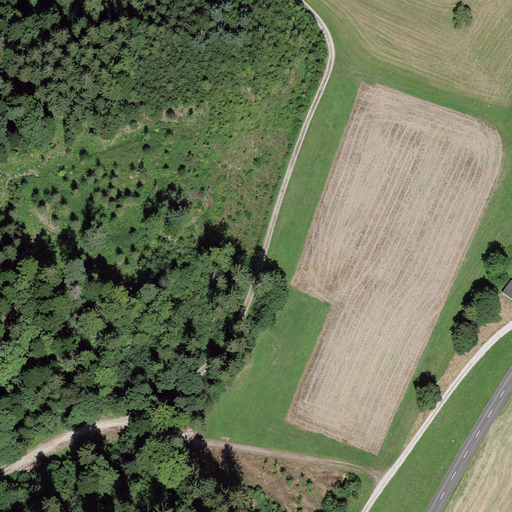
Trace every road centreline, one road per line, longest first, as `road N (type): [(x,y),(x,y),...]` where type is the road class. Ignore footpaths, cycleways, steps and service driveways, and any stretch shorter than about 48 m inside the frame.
road 1 (track): [(385,476),(291,457),(203,422),(144,417),(218,357),(254,282)]
road 2 (track): [(295,0),(322,28),(327,61),(254,282)]
road 3 (track): [(511,324),(434,409),(363,511)]
road 4 (tertiary): [(431,511),(511,376)]
road 5 (track): [(144,417),(57,440),(0,473)]
